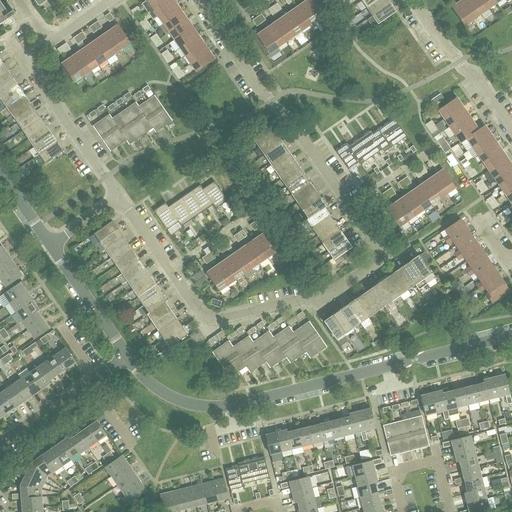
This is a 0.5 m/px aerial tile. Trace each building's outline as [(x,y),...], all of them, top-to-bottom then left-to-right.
[(164,0),(147,0),(142,4),(148,12),(153,8),(164,0)] [(173,0),(164,0),(153,8),(148,12),(153,20),(158,16),(176,4),(173,0)] [(318,21),(326,15),(316,0),(308,0),(306,2),(318,21)] [(362,0),(361,1),(367,9),(379,0),(362,0)] [(379,0),(367,9),(372,17),(391,4),(387,0),(379,0)] [(470,0),(462,0),(460,2),(473,20),(481,15),(470,0)] [(482,0),(470,0),(481,15),(489,9),(482,0)] [(497,4),(494,0),(482,0),(489,9),(497,4)] [(310,26),(318,21),(306,2),(297,8),(310,26)] [(473,20),(460,2),(452,8),(465,26),(473,20)] [(182,12),(176,4),(158,16),(164,24),(182,12)] [(277,13),(282,10),(278,4),(273,7),(277,13)] [(391,4),(372,17),(378,25),(397,13),(391,4)] [(0,25),(3,23),(5,27),(14,21),(11,17),(16,14),(14,11),(9,14),(8,12),(5,13),(0,5),(0,25)] [(141,11),(138,7),(132,11),(135,16),(141,11)] [(273,7),(269,10),(273,16),(277,13),(273,7)] [(297,8),(289,13),(302,32),(310,26),(297,8)] [(188,20),(182,12),(164,24),(169,32),(188,20)] [(114,19),(110,13),(105,16),(110,22),(114,19)] [(294,37),(302,32),(289,13),(281,19),(294,37)] [(262,15),(257,18),(262,24),(266,21),(262,15)] [(145,18),(139,22),(143,27),(149,23),(145,18)] [(257,27),(262,24),(257,18),(253,21),(257,27)] [(294,37),(281,19),(273,24),(286,43),(294,37)] [(175,40),(193,28),(188,20),(169,32),(175,40)] [(94,24),(98,30),(102,27),(98,21),(94,24)] [(146,32),(152,27),(149,23),(143,27),(146,32)] [(94,24),(89,27),(93,34),(98,30),(94,24)] [(278,49),(286,43),(273,24),(265,30),(278,49)] [(118,25),(110,30),(123,49),(131,43),(118,25)] [(199,36),(193,28),(175,40),(180,48),(199,36)] [(110,30),(102,36),(115,55),(123,49),(110,30)] [(267,56),(278,49),(265,30),(259,34),(258,32),(254,33),(252,35),(267,56)] [(78,35),(82,41),(87,38),(82,32),(78,35)] [(156,34),(150,38),(154,43),(160,39),(156,34)] [(78,45),(82,41),(78,35),(73,38),(78,45)] [(115,55),(102,36),(94,42),(107,60),(115,55)] [(204,44),(199,36),(180,48),(186,56),(204,44)] [(160,39),(154,43),(157,47),(163,43),(160,39)] [(94,42),(86,47),(99,66),(107,60),(94,42)] [(62,46),(66,52),(71,49),(67,43),(62,46)] [(210,52),(204,44),(186,56),(191,64),(210,52)] [(58,49),(62,56),(66,52),(62,46),(58,49)] [(78,53),(91,71),(99,66),(86,47),(78,53)] [(165,59),(171,55),(168,50),(161,54),(165,59)] [(215,60),(210,52),(191,64),(197,72),(215,60)] [(78,53),(70,58),(83,77),(91,71),(78,53)] [(165,59),(168,63),(174,59),(171,55),(165,59)] [(75,83),(83,77),(70,58),(62,64),(75,83)] [(3,63),(0,65),(0,77),(9,71),(3,63)] [(179,65),(172,70),(176,75),(182,70),(179,65)] [(182,70),(176,75),(178,79),(185,74),(182,70)] [(0,77),(0,88),(14,79),(9,71),(0,77)] [(20,87),(14,79),(0,88),(0,97),(1,100),(20,87)] [(1,100),(7,108),(25,95),(20,87),(1,100)] [(31,103),(25,95),(7,108),(12,116),(31,103)] [(441,95),(431,102),(435,107),(445,100),(441,95)] [(165,127),(173,121),(155,96),(147,102),(165,127)] [(439,111),(444,119),(463,106),(457,98),(439,111)] [(147,102),(139,107),(153,129),(156,133),(165,127),(147,102)] [(12,116),(18,123),(36,111),(31,103),(12,116)] [(128,109),(146,135),(153,129),(139,107),(136,103),(128,109)] [(444,119),(450,127),(468,114),(463,106),(444,119)] [(128,109),(120,114),(138,140),(146,135),(128,109)] [(23,131),(42,118),(36,111),(18,123),(23,131)] [(130,146),(138,140),(120,114),(113,119),(112,120),(127,141),(130,146)] [(455,136),(474,122),(468,114),(450,127),(455,136)] [(110,115),(102,121),(119,146),(127,141),(112,120),(113,119),(110,115)] [(23,131),(29,139),(47,126),(42,118),(23,131)] [(383,126),(396,144),(407,136),(394,118),(383,126)] [(425,125),(429,130),(435,126),(432,120),(425,125)] [(111,152),(119,146),(102,121),(93,127),(111,152)] [(461,144),(467,140),(467,139),(479,130),(474,122),(455,136),(461,144)] [(47,126),(29,139),(34,147),(53,134),(47,126)] [(372,134),(383,149),(384,152),(396,144),(383,126),(373,134),(372,134)] [(429,130),(434,137),(438,135),(436,131),(438,130),(435,126),(429,130)] [(467,140),(472,147),(491,134),(485,126),(479,130),(467,139),(467,140)] [(253,140),(259,148),(278,135),(272,127),(253,140)] [(372,156),(383,149),(372,134),(373,134),(371,131),(360,139),(372,156)] [(34,147),(40,155),(58,142),(53,134),(34,147)] [(491,134),(472,147),(478,156),(496,142),(491,134)] [(283,143),(278,135),(259,148),(265,156),(283,143)] [(443,136),(436,141),(437,142),(439,145),(446,141),(443,136)] [(361,164),(372,156),(360,139),(349,146),(359,161),(359,162),(361,164)] [(446,141),(439,145),(443,150),(449,146),(446,141)] [(58,142),(40,155),(45,163),(64,151),(58,142)] [(478,156),(483,163),(502,150),(496,142),(478,156)] [(270,164),(289,151),(283,143),(265,156),(270,164)] [(359,162),(359,161),(349,146),(347,143),(336,151),(348,169),(359,162)] [(458,148),(453,152),(457,157),(462,154),(458,148)] [(483,163),(489,171),(507,158),(502,150),(483,163)] [(294,159),(289,151),(270,164),(276,172),(294,159)] [(430,161),(434,167),(439,164),(435,158),(430,161)] [(511,165),(507,158),(489,171),(494,179),(511,166),(511,165)] [(300,167),(294,159),(276,172),(281,179),(300,167)] [(468,173),(474,169),(470,164),(464,168),(468,173)] [(27,171),(24,166),(18,170),(22,174),(27,171)] [(423,166),(419,169),(423,176),(427,172),(423,166)] [(511,166),(494,179),(500,187),(511,178),(511,166)] [(281,179),(286,187),(305,174),(300,167),(281,179)] [(418,179),(423,176),(419,169),(414,173),(418,179)] [(468,173),(471,177),(477,173),(474,169),(468,173)] [(448,194),(456,189),(443,170),(435,176),(448,194)] [(311,182),(305,174),(286,187),(292,195),(311,182)] [(440,200),(448,194),(435,176),(427,181),(440,200)] [(411,183),(407,177),(402,180),(407,187),(411,183)] [(511,190),(511,178),(500,187),(502,191),(499,193),(502,196),(505,194),(505,195),(511,190)] [(264,180),(259,183),(265,191),(268,188),(269,187),(264,180)] [(402,190),(407,187),(402,180),(398,184),(402,190)] [(479,188),(484,185),(481,180),(475,184),(479,188)] [(221,191),(220,189),(214,181),(203,189),(213,205),(216,209),(228,201),(221,191)] [(432,206),(440,200),(427,181),(419,187),(432,206)] [(311,182),(292,195),(297,203),(316,190),(311,182)] [(198,186),(196,188),(190,192),(203,212),(213,205),(203,189),(200,185),(198,186)] [(484,185),(479,188),(482,193),(487,189),(484,185)] [(424,211),(432,206),(419,187),(411,192),(424,211)] [(268,188),(265,191),(270,199),(271,198),(274,196),(268,188)] [(395,195),(391,189),(386,192),(390,198),(395,195)] [(321,198),(316,190),(297,203),(303,211),(321,198)] [(179,199),(192,219),(203,212),(190,192),(187,194),(185,195),(179,199)] [(382,195),(386,201),(390,198),(386,192),(382,195)] [(411,192),(403,198),(416,217),(424,211),(411,192)] [(490,205),(496,201),(493,196),(487,201),(490,205)] [(327,207),(321,198),(303,211),(308,219),(306,220),(306,221),(325,208),(326,208),(327,207)] [(408,222),(416,217),(403,198),(395,203),(408,222)] [(179,222),(179,223),(181,227),(192,219),(179,199),(177,201),(175,202),(169,207),(168,207),(179,222)] [(493,210),(499,206),(496,201),(490,205),(493,210)] [(154,211),(167,230),(179,223),(179,222),(168,207),(169,207),(166,203),(157,208),(155,210),(154,211)] [(387,209),(400,228),(408,222),(395,203),(387,209)] [(325,208),(306,221),(312,229),(331,216),(326,208),(325,208)] [(503,211),(497,216),(501,221),(507,217),(503,211)] [(336,224),(331,216),(312,229),(317,237),(336,224)] [(510,221),(507,217),(501,221),(503,225),(510,221)] [(295,218),(290,222),(294,227),(299,223),(295,218)] [(443,238),(446,242),(451,238),(467,228),(461,219),(445,230),(448,234),(443,238)] [(94,234),(100,242),(118,229),(113,221),(94,234)] [(255,222),(250,225),(254,231),(259,228),(255,222)] [(342,231),(336,224),(317,237),(323,245),(342,231)] [(467,228),(451,238),(446,242),(447,245),(453,241),(456,246),(472,235),(467,228)] [(124,237),(118,229),(100,242),(105,250),(124,237)] [(247,236),(243,230),(239,233),(243,239),(247,236)] [(323,245),(328,252),(347,239),(342,231),(323,245)] [(243,239),(239,233),(234,236),(238,242),(243,239)] [(276,252),(263,234),(255,239),(268,258),(276,252)] [(456,258),(462,254),(477,243),(472,235),(456,246),(459,250),(453,254),(456,258)] [(105,250),(111,258),(129,245),(124,237),(105,250)] [(255,239),(247,245),(260,264),(268,258),(255,239)] [(353,248),(347,239),(328,252),(334,261),(353,248)] [(223,244),(227,250),(231,247),(227,241),(223,244)] [(477,243),(462,254),(456,258),(458,261),(464,257),(467,262),(483,251),(477,243)] [(227,250),(223,244),(218,247),(223,253),(227,250)] [(135,253),(129,245),(111,258),(116,266),(135,253)] [(239,251),(252,269),(260,264),(247,245),(239,251)] [(0,264),(10,258),(3,249),(0,251),(0,264)] [(239,251),(231,256),(244,275),(252,269),(239,251)] [(464,270),(467,274),(473,270),(488,259),(483,251),(467,262),(470,266),(464,270)] [(216,258),(212,252),(207,255),(211,261),(216,258)] [(116,266),(122,274),(140,261),(135,253),(116,266)] [(211,261),(207,255),(203,258),(207,264),(211,261)] [(236,280),(244,275),(231,256),(223,262),(236,280)] [(433,274),(432,274),(419,256),(411,261),(427,285),(436,279),(433,274)] [(16,267),(10,258),(0,264),(0,277),(0,278),(16,267)] [(488,259),(473,270),(467,274),(469,277),(475,273),(478,278),(494,267),(488,259)] [(146,269),(140,261),(122,274),(127,282),(146,269)] [(403,267),(416,286),(419,291),(427,285),(411,261),(403,267)] [(223,262),(215,267),(228,286),(236,280),(223,262)] [(22,276),(16,267),(0,278),(3,282),(0,283),(0,284),(4,289),(7,287),(22,276)] [(228,286),(215,267),(207,273),(220,292),(228,286)] [(408,291),(416,286),(403,267),(395,272),(408,291)] [(478,289),(483,286),(499,275),(494,267),(478,278),(481,282),(475,285),(478,289)] [(127,282),(133,290),(151,277),(146,269),(127,282)] [(400,297),(408,291),(395,272),(387,278),(400,297)] [(505,283),(499,275),(483,286),(478,289),(480,292),(486,289),(489,293),(489,294),(505,283)] [(205,276),(194,283),(198,289),(209,282),(205,276)] [(151,277),(133,290),(138,298),(157,285),(151,277)] [(392,302),(400,297),(387,278),(379,283),(392,302)] [(460,280),(453,285),(457,291),(464,286),(460,280)] [(10,303),(26,292),(22,287),(25,285),(22,281),(20,283),(19,283),(4,294),(10,303)] [(379,283),(372,289),(384,307),(392,302),(379,283)] [(510,291),(505,283),(489,294),(489,293),(486,295),(492,304),(510,291)] [(138,298),(144,306),(162,293),(157,285),(138,298)] [(376,313),(384,307),(372,289),(363,294),(376,313)] [(32,301),(26,292),(10,303),(17,312),(32,301)] [(162,293),(144,306),(149,314),(166,302),(166,303),(168,301),(162,293)] [(376,313),(363,294),(356,300),(369,318),(376,313)] [(213,298),(211,305),(220,308),(222,302),(213,298)] [(361,324),(369,318),(356,300),(348,305),(361,324)] [(17,312),(23,321),(37,312),(39,310),(32,301),(17,312)] [(147,315),(153,323),(171,310),(166,303),(166,302),(149,314),(147,315)] [(353,329),(361,324),(348,305),(340,311),(353,329)] [(153,323),(158,331),(177,318),(171,310),(153,323)] [(353,329),(340,311),(332,316),(345,335),(353,329)] [(43,320),(37,312),(23,321),(29,330),(43,320)] [(336,340),(345,335),(332,316),(324,321),(336,340)] [(158,331),(163,339),(182,326),(177,318),(158,331)] [(49,329),(43,320),(29,330),(35,339),(49,329)] [(301,327),(319,353),(327,347),(309,322),(301,327)] [(132,325),(128,328),(134,336),(138,333),(132,325)] [(182,326),(163,339),(169,347),(188,334),(182,326)] [(299,358),(306,353),(307,352),(293,333),(289,327),(281,332),(299,358)] [(311,359),(319,353),(301,327),(293,333),(307,352),(306,353),(311,359)] [(279,363),(286,358),(287,357),(273,338),(269,331),(261,337),(279,363)] [(141,332),(134,337),(139,343),(145,339),(141,332)] [(290,364),(299,358),(281,332),(273,338),(287,357),(286,358),(290,364)] [(259,367),(266,362),(267,362),(253,342),(249,336),(241,341),(259,367)] [(217,340),(214,337),(209,341),(211,344),(213,343),(215,345),(218,343),(216,341),(217,340)] [(279,363),(261,337),(253,342),(267,362),(266,362),(270,369),(279,363)] [(150,347),(145,340),(140,344),(145,351),(150,347)] [(239,372),(246,367),(233,347),(229,341),(221,347),(239,372)] [(241,341),(233,347),(246,367),(250,373),(259,367),(241,341)] [(26,349),(30,354),(34,351),(33,349),(37,346),(35,343),(26,349)] [(14,345),(10,348),(14,354),(18,351),(14,345)] [(151,347),(145,352),(151,360),(157,356),(157,355),(151,347)] [(212,353),(230,378),(239,372),(221,347),(212,353)] [(66,368),(76,362),(66,348),(57,355),(66,368)] [(57,375),(66,368),(57,355),(48,361),(57,375)] [(49,381),(57,375),(48,361),(40,367),(49,381)] [(50,383),(49,381),(40,367),(31,373),(41,389),(50,383)] [(32,395),(41,389),(31,373),(21,379),(32,395)] [(505,375),(494,378),(499,396),(505,395),(507,404),(511,403),(511,402),(510,394),(505,375)] [(488,399),(499,396),(494,378),(488,379),(488,376),(483,378),(484,381),(483,381),(484,383),(488,399)] [(21,379),(13,386),(23,401),(32,395),(21,379)] [(484,383),(474,385),(478,402),(488,399),(484,383)] [(474,385),(464,388),(468,404),(478,402),(474,385)] [(15,407),(23,401),(13,386),(4,392),(14,407),(15,407)] [(453,391),(457,407),(468,404),(464,388),(453,391)] [(443,391),(443,393),(447,410),(449,416),(459,414),(457,407),(453,391),(448,392),(447,389),(442,390),(442,391),(443,391)] [(443,391),(442,391),(432,394),(436,412),(442,411),(445,420),(449,419),(449,416),(447,410),(443,393),(443,391)] [(16,410),(15,407),(14,407),(4,392),(0,394),(0,405),(6,414),(11,410),(12,413),(16,410)] [(432,394),(421,396),(425,415),(436,412),(432,394)] [(371,409),(360,412),(365,430),(376,427),(371,409)] [(365,430),(360,412),(349,414),(350,417),(354,433),(361,431),(363,441),(367,440),(365,430)] [(421,416),(412,418),(419,448),(423,448),(422,446),(429,445),(421,416)] [(350,417),(340,419),(344,435),(354,433),(350,417)] [(412,418),(402,421),(410,451),(413,450),(413,449),(418,447),(419,449),(419,448),(412,418)] [(97,441),(107,435),(97,421),(95,419),(91,421),(93,424),(88,427),(97,441)] [(325,423),(319,425),(323,441),(333,438),(329,422),(329,419),(324,420),(325,423)] [(329,422),(333,438),(344,435),(340,419),(329,422)] [(402,421),(393,423),(401,453),(404,452),(404,451),(409,450),(409,451),(410,451),(402,421)] [(400,453),(401,453),(393,423),(383,426),(391,456),(395,455),(394,453),(400,452),(400,453)] [(323,441),(319,425),(309,427),(313,443),(323,441)] [(79,433),(88,447),(97,441),(88,427),(79,433)] [(309,427),(298,430),(302,446),(313,443),(309,427)] [(275,430),(276,433),(281,451),(291,449),(287,430),(281,432),(280,429),(275,430)] [(291,449),(302,446),(298,430),(288,432),(287,430),(291,449)] [(452,430),(442,432),(442,435),(443,439),(447,438),(454,436),(452,430)] [(88,447),(79,433),(70,439),(80,453),(88,447)] [(265,436),(270,454),(281,451),(276,433),(265,436)] [(454,451),(473,447),(470,436),(452,440),(452,441),(442,443),(443,448),(453,445),(454,451)] [(80,453),(70,439),(69,437),(60,444),(71,460),(80,453)] [(51,450),(62,466),(71,460),(60,444),(51,450)] [(476,457),(473,447),(454,451),(457,462),(460,462),(476,457)] [(42,456),(53,472),(62,466),(51,450),(42,456)] [(32,463),(47,476),(53,472),(42,456),(32,463)] [(112,475),(128,465),(121,456),(106,466),(112,475)] [(253,459),(251,459),(256,481),(270,477),(264,456),(258,458),(253,459)] [(476,457),(460,462),(462,472),(478,468),(476,457)] [(353,465),(356,476),(374,471),(373,466),(382,463),(381,458),(371,461),(371,460),(353,465)] [(244,484),(256,481),(251,459),(249,460),(244,461),(238,463),(238,466),(239,466),(243,484),(244,484)] [(47,476),(32,463),(26,475),(44,483),(47,476)] [(134,474),(128,465),(112,475),(118,484),(134,474)] [(226,469),(231,490),(245,487),(244,484),(243,484),(239,466),(238,466),(237,466),(232,467),(226,469)] [(481,478),(478,468),(462,472),(465,482),(481,478)] [(358,487),(377,482),(374,471),(356,476),(358,487)] [(140,483),(134,474),(118,484),(124,493),(140,483)] [(21,486),(41,489),(44,483),(26,475),(21,486)] [(293,492),(311,488),(308,477),(290,481),(290,482),(280,484),(282,489),(291,486),(293,492)] [(467,492),(484,488),(481,478),(465,482),(467,492)] [(217,500),(228,498),(224,479),(213,482),(217,500)] [(213,482),(201,485),(206,503),(217,500),(213,482)] [(358,487),(361,497),(377,493),(375,483),(377,482),(358,487)] [(502,484),(504,494),(510,493),(508,482),(502,484)] [(124,493),(131,503),(147,492),(140,483),(124,493)] [(201,485),(191,487),(196,506),(206,503),(201,485)] [(22,498),(41,496),(41,489),(21,486),(22,498)] [(185,508),(196,506),(191,487),(181,490),(185,508)] [(314,499),(311,488),(293,492),(294,498),(291,499),(292,504),(295,503),(296,503),(298,503),(314,499)] [(486,498),(484,488),(467,492),(465,493),(468,504),(486,498)] [(181,490),(170,493),(175,511),(185,508),(181,490)] [(170,493),(160,495),(164,511),(171,511),(175,511),(170,493)] [(380,503),(377,493),(361,497),(364,507),(380,503)] [(23,509),(42,507),(41,496),(22,498),(23,509)] [(480,511),(489,510),(486,498),(468,504),(469,510),(460,511),(459,511),(480,511)] [(298,503),(300,511),(302,511),(316,508),(314,499),(298,503)] [(364,507),(364,511),(381,511),(380,503),(364,507)]
